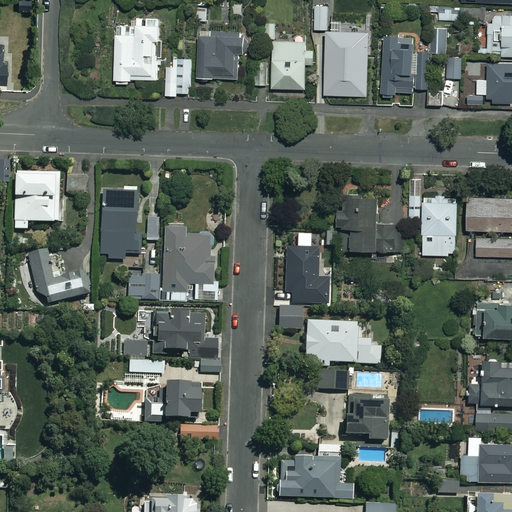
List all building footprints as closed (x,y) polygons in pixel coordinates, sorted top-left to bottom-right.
[(227,0),(228,16),(252,15),(251,0),(227,0)] [(328,31),(328,8),(315,8),(314,31),(328,31)] [(453,9),(445,9),(445,14),(439,14),(439,21),(462,21),(462,14),(453,14),(453,9)] [(511,16),(493,17),(493,25),(487,25),(487,29),(479,29),(479,60),(511,59),(511,16)] [(114,86),(133,86),(133,82),(159,82),(159,53),(156,53),(156,46),(161,46),(161,19),(135,19),(135,27),(114,27),(114,86)] [(278,24),(267,24),(267,38),(277,38),(278,24)] [(429,53),(429,54),(447,54),(447,27),(431,27),(431,39),(429,39),(429,53)] [(239,55),(243,55),(243,34),(209,34),(209,38),(198,38),(198,80),(238,80),(239,55)] [(429,54),(429,53),(413,53),(414,38),(384,37),(381,99),(395,99),(396,93),(412,94),(412,89),(427,90),(429,54)] [(296,42),(296,40),(272,40),(273,90),(306,90),(306,66),(314,66),(314,52),(306,52),(306,42),(296,42)] [(377,80),(376,42),(326,43),(326,85),(365,85),(365,101),(379,101),(379,80),(377,80)] [(445,58),(445,65),(447,65),(447,79),(462,79),(462,58),(445,58)] [(192,60),(174,60),(174,67),(167,67),(166,97),(177,97),(177,94),(191,95),(192,60)] [(268,63),(255,63),(255,86),(268,86),(268,63)] [(492,100),(492,105),(511,105),(511,100),(511,65),(487,66),(487,100),(492,100)] [(444,92),(428,92),(429,107),(445,106),(444,92)] [(9,162),(0,161),(0,183),(9,184),(9,162)] [(44,173),(44,170),(17,171),(17,176),(13,177),(15,231),(28,231),(28,225),(65,224),(64,172),(44,173)] [(421,179),(408,179),(409,222),(421,222),(421,179)] [(137,187),(124,187),(124,191),(102,190),(101,256),(108,256),(107,260),(124,261),(124,255),(138,255),(139,235),(136,235),(137,187)] [(457,196),(424,196),(424,203),(421,203),(423,256),(441,256),(440,237),(458,236),(457,196)] [(351,230),(351,252),(404,252),(403,224),(379,224),(378,198),(343,198),(344,212),(337,212),(337,230),(351,230)] [(511,198),(467,198),(467,234),(511,233),(511,198)] [(160,218),(147,218),(147,242),(159,242),(160,218)] [(184,229),(162,229),(163,304),(197,303),(197,302),(219,302),(219,284),(212,284),(212,237),(184,237),(184,229)] [(511,236),(476,237),(477,258),(511,257),(511,236)] [(53,286),(47,249),(28,252),(35,294),(46,301),(47,305),(83,298),(80,281),(53,286)] [(292,305),(314,305),(314,294),(318,294),(318,249),(285,249),(285,294),(291,294),(292,305)] [(141,277),(141,275),(130,275),(130,301),(159,301),(158,277),(141,277)] [(511,304),(497,305),(497,309),(483,309),(483,340),(511,339),(511,304)] [(302,307),(279,307),(278,330),(302,331),(302,307)] [(181,352),(182,360),(200,360),(200,373),(218,372),(217,339),(205,340),(205,314),(151,315),(152,340),(150,340),(151,357),(164,357),(164,352),(181,352)] [(357,322),(305,322),(305,369),(329,369),(329,364),(381,364),(381,346),(370,346),(370,340),(357,340),(357,322)] [(146,343),(123,343),(123,358),(146,358),(146,343)] [(468,384),(468,404),(482,404),(482,406),(511,406),(511,359),(482,359),(482,384),(468,384)] [(164,362),(129,362),(129,374),(164,374),(164,362)] [(348,372),(317,372),(317,391),(348,391),(348,372)] [(198,383),(163,384),(164,401),(144,401),(144,423),(160,423),(160,421),(188,420),(188,416),(199,416),(198,383)] [(385,398),(351,398),(351,418),(345,418),(345,437),(366,437),(367,442),(386,442),(385,398)] [(140,424),(140,413),(112,412),(112,424),(140,424)] [(511,412),(477,413),(477,430),(511,429),(511,412)] [(178,425),(168,425),(168,438),(178,438),(178,425)] [(205,427),(205,425),(180,425),(180,439),(205,439),(205,427)] [(205,427),(205,439),(225,439),(225,427),(205,427)] [(511,482),(511,443),(468,444),(468,456),(461,456),(461,476),(468,476),(468,482),(511,482)] [(16,444),(4,445),(4,463),(16,462),(16,444)] [(340,454),(340,444),(319,444),(319,454),(340,454)] [(280,459),(280,483),(277,483),(277,500),(353,500),(353,485),(337,485),(337,459),(280,459)] [(460,483),(437,484),(438,495),(460,494),(460,483)] [(186,493),(169,493),(169,500),(149,500),(149,502),(143,502),(142,511),(197,511),(198,501),(186,501),(186,493)] [(490,507),(490,497),(464,497),(464,511),(499,511),(500,507),(490,507)] [(393,511),(394,503),(365,503),(365,511),(393,511)]
